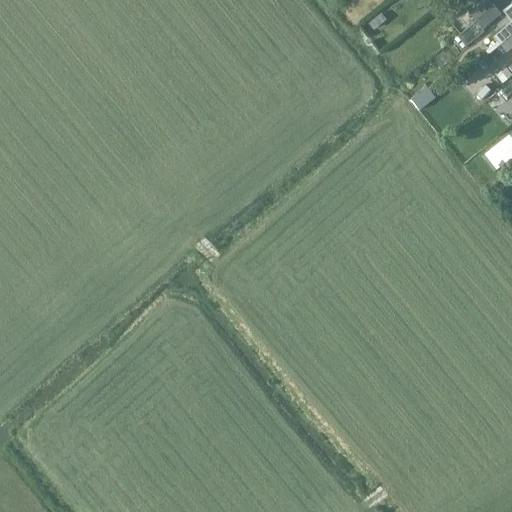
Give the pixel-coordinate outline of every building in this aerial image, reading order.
[(489,0),(481,0),(467,12),(475,21),(494,6),(489,0)] [(494,6),(475,21),(482,31),(502,15),(494,6)] [(380,15),(368,25),(373,31),(385,21),(380,15)] [(501,47),(511,37),(511,22),(494,38),(501,47)] [(511,37),(501,47),(507,55),(511,51),(511,37)] [(506,70),(496,77),(502,84),(511,76),(506,70)] [(511,84),(486,103),(493,114),(511,100),(511,84)] [(511,134),(482,158),(494,173),(511,159),(511,134)]
